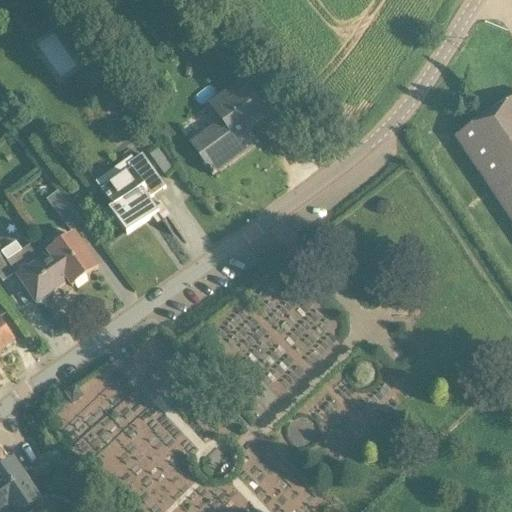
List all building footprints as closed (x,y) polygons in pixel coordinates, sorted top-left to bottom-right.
[(40,23),(50,15),(38,0),(37,0),(15,16),(22,26),(35,16),(40,23)] [(213,175),(256,145),(247,132),(267,117),(257,104),(254,100),(265,93),(245,65),(235,72),(243,83),(230,92),(208,108),(219,124),(189,146),(190,148),(193,146),(213,175)] [(511,102),(455,141),(511,225),(511,102)] [(126,237),(151,220),(163,211),(160,207),(153,197),(165,188),(142,156),(127,166),(130,170),(100,192),(113,209),(108,212),(124,234),(107,246),(108,247),(125,235),(126,237)] [(155,164),(165,177),(174,171),(164,157),(155,164)] [(70,234),(83,225),(59,193),(46,202),(70,234)] [(72,287),(75,292),(100,274),(73,237),(49,254),(72,287)] [(67,283),(71,288),(72,287),(49,254),(49,255),(39,241),(23,253),(17,245),(2,255),(0,252),(0,280),(2,284),(15,275),(17,279),(35,305),(67,283)] [(0,352),(14,342),(0,322),(0,352)] [(74,407),(83,400),(75,389),(66,396),(74,407)] [(0,494),(12,511),(28,511),(40,504),(13,465),(0,474),(0,494)] [(0,511),(12,511),(0,494),(0,511)]
